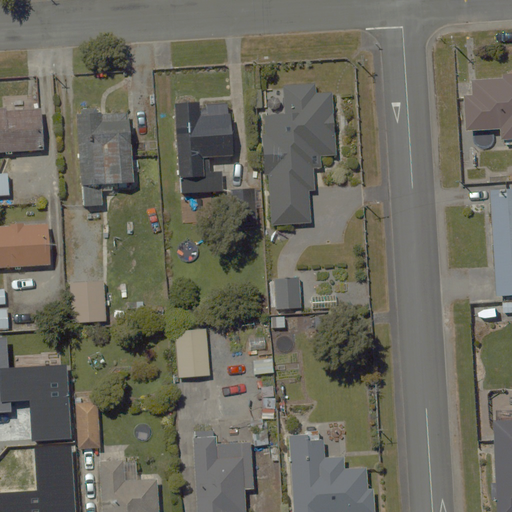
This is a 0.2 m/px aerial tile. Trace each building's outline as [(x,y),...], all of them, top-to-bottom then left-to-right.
[(511,71),(434,79),(440,142),(511,135),(511,71)] [(284,116),(264,118),(271,227),(312,224),(308,159),(336,157),(331,85),(282,88),(284,116)] [(228,103),(175,106),(180,179),(205,178),(203,157),(232,155),(228,103)] [(40,106),(0,109),(0,152),(43,150),(40,106)] [(131,108),(78,112),(83,189),(136,185),(131,108)] [(8,173),(0,173),(0,195),(9,195),(8,173)] [(511,179),(466,182),(473,300),(511,298),(511,179)] [(45,225),(0,227),(0,268),(48,265),(45,225)] [(362,274),(284,275),(284,307),(362,306),(362,274)] [(107,278),(67,279),(68,322),(108,321),(107,278)] [(205,327),(174,328),(175,377),(207,376),(205,327)] [(97,401),(75,401),(76,450),(98,449),(97,401)] [(511,511),(511,405),(470,407),(474,511),(511,511)] [(335,435),(289,438),(294,508),(283,509),(283,511),(369,511),(366,465),(337,467),(335,435)] [(249,511),(243,441),(191,446),(196,511),(249,511)] [(133,460),(100,462),(103,511),(155,511),(153,479),(134,480),(133,460)]
